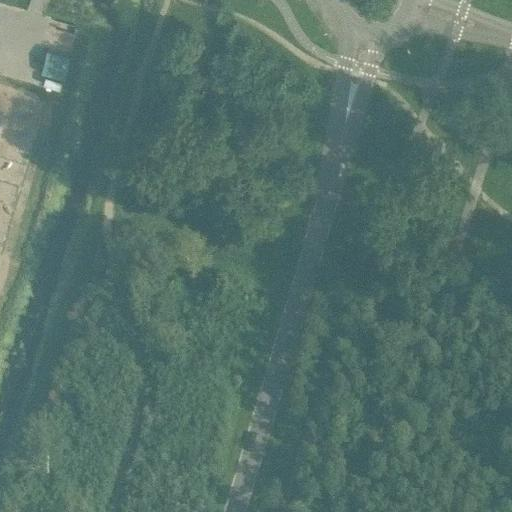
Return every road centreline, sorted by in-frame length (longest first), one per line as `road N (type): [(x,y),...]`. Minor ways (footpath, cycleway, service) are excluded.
road 1 (unknown): [(109,511),(141,370),(106,209),(167,0)]
road 2 (unknown): [(183,0),(266,30),(322,68),(380,83),(496,212),(511,219)]
road 3 (tertiary): [(233,511),(332,178)]
road 4 (tertiary): [(353,25),(332,178)]
road 5 (tertiary): [(332,178),(378,32)]
